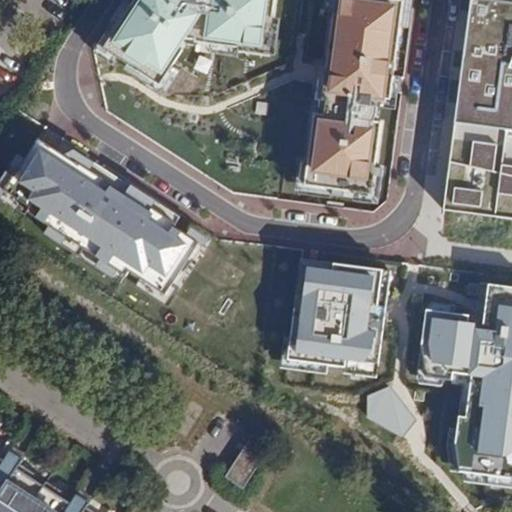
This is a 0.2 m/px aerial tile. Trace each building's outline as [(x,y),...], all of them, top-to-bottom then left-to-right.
[(134,0),(103,49),(158,85),(187,40),(267,51),(274,0),(134,0)] [(404,1),(397,0),(334,0),(320,114),(314,113),(305,186),(371,195),(380,123),(374,123),(377,98),(391,100),(404,1)] [(511,0),(470,0),(442,208),(511,217),(511,0)] [(197,244),(38,139),(4,189),(163,294),(197,244)] [(209,165),(204,193),(286,207),(291,179),(209,165)] [(388,272),(300,262),(289,360),(377,370),(388,272)] [(511,286),(492,284),(487,318),(420,309),(411,380),(451,385),(444,435),(455,476),(511,481),(511,286)] [(235,289),(233,355),(267,356),(269,290),(235,289)] [(375,421),(357,452),(423,490),(441,460),(403,438),(419,412),(378,388),(363,415),(375,421)] [(275,442),(256,431),(227,477),(245,489),(275,442)] [(0,511),(91,511),(88,509),(75,501),(21,466),(9,458),(0,452),(0,511)] [(9,458),(21,466),(25,460),(12,452),(9,458)] [(75,501),(88,509),(91,504),(78,496),(75,501)]
